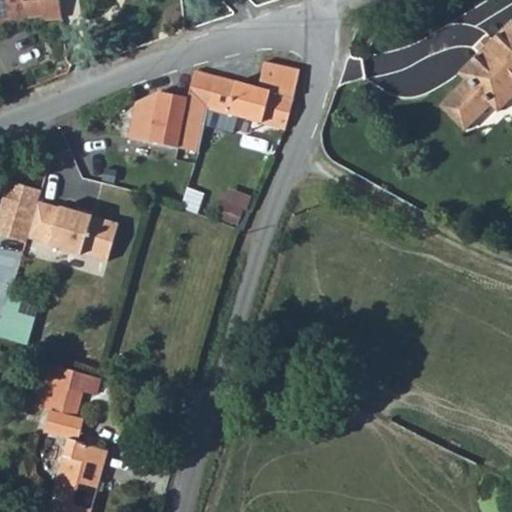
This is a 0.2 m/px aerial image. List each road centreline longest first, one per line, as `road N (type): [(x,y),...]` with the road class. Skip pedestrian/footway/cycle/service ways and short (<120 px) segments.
road 1 (residential): [(0,120),(255,29),(299,39),(324,75),(273,214),(189,511)]
road 2 (track): [(293,159),(511,265)]
